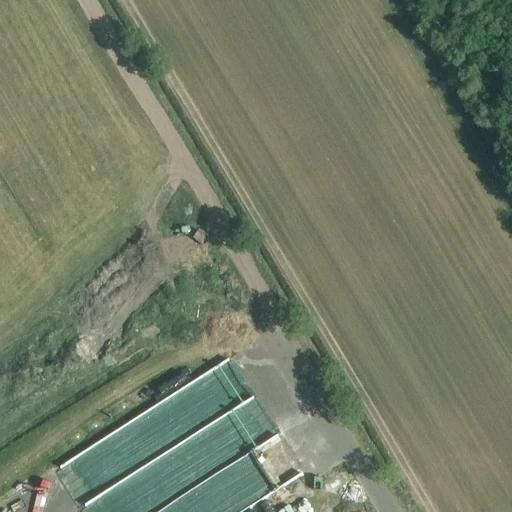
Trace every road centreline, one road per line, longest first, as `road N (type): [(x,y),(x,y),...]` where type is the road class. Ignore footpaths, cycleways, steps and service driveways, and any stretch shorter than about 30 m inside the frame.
road 1 (track): [(431,511),(120,0)]
road 2 (track): [(86,0),(254,278),(224,347)]
